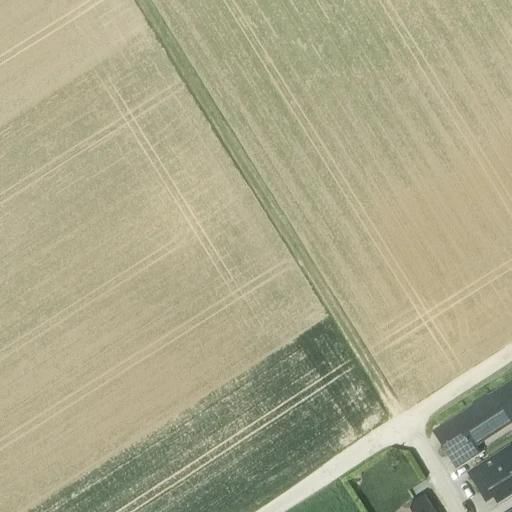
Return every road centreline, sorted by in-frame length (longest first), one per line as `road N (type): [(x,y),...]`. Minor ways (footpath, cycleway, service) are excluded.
road 1 (track): [(137,0),(402,427)]
road 2 (residential): [(273,511),(402,427)]
road 3 (residential): [(402,427),(511,358)]
